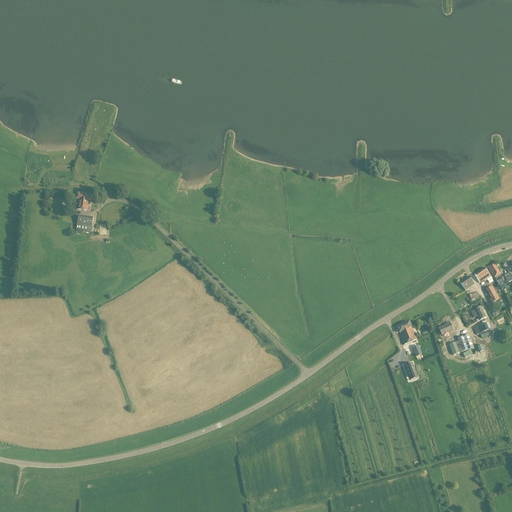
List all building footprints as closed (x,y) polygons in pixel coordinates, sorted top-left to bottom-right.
[(88,211),(89,206),(90,206),(92,196),(77,194),(76,199),(78,199),(77,209),(88,211)] [(76,230),(91,232),(93,218),(78,215),(76,230)] [(494,264),(488,268),(494,278),(494,277),(496,280),(498,284),(499,286),(504,283),(503,281),(499,274),(500,274),(494,264)] [(484,282),(487,280),(488,282),(492,280),(490,276),(484,268),(474,275),(479,283),(483,281),(484,282)] [(474,285),(468,277),(460,283),(465,291),(474,285)] [(491,303),(499,299),(492,286),(484,290),(491,303)] [(471,301),(472,302),(479,300),(477,293),(469,295),(471,301)] [(484,319),(486,318),(481,308),(475,310),(475,311),(471,312),(474,318),(477,317),(479,321),(481,320),(482,323),(486,322),(484,319)] [(409,322),(397,327),(404,345),(416,341),(409,322)] [(453,332),(449,323),(445,325),(446,326),(439,329),(442,336),(449,333),(453,332)] [(486,323),(473,329),(476,336),(480,334),(482,339),(490,336),(488,331),(489,330),(486,323)] [(473,348),(468,335),(463,337),(457,339),(458,342),(456,343),(456,342),(449,345),(453,356),(460,353),(463,352),(462,352),(467,350),(473,348)] [(415,357),(421,354),(418,346),(417,343),(412,345),(413,348),(412,348),(415,357)] [(473,354),(470,350),(463,354),(465,358),(473,354)] [(404,366),(409,377),(416,375),(411,363),(404,366)]
